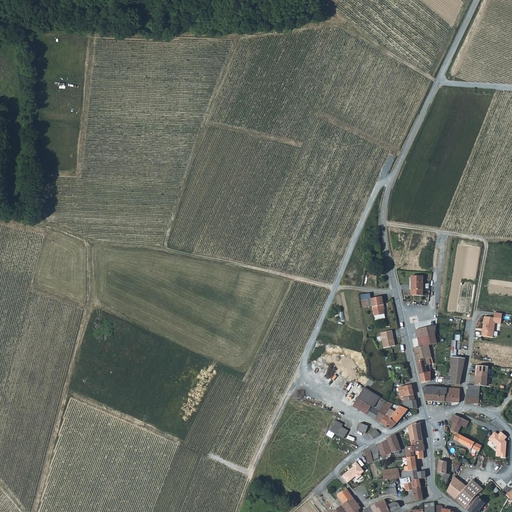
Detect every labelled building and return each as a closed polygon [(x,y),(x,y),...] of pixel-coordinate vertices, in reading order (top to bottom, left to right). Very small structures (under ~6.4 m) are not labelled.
[(423,295),(423,277),(411,277),(411,292),(423,295)] [(384,305),(382,297),(371,299),(375,317),(385,315),(383,306),(384,305)] [(494,318),(484,316),(482,336),(493,337),(495,323),(501,324),(502,314),(494,312),(494,318)] [(436,325),(417,329),(420,346),(414,348),(420,375),(431,372),(430,365),(431,365),(431,363),(433,363),(429,345),(437,342),(435,334),(436,325)] [(393,330),(382,332),(385,347),(396,345),(393,330)] [(460,340),(460,334),(454,333),(451,355),(455,355),(457,340),(460,340)] [(451,357),(450,369),(463,370),(465,358),(451,357)] [(489,367),(477,366),(476,385),(478,385),(481,385),(488,386),(489,367)] [(449,375),(452,376),(451,384),(460,385),(463,370),(450,369),(449,375)] [(420,375),(422,383),(431,381),(431,372),(420,375)] [(400,399),(402,398),(406,398),(406,400),(415,399),(414,393),(412,384),(399,387),(401,396),(394,395),(393,397),(400,399)] [(476,385),(470,384),(469,384),(468,390),(467,390),(467,402),(481,403),(482,394),(480,394),(481,385),(478,385),(476,385)] [(423,387),(426,400),(445,401),(446,393),(447,393),(448,388),(433,385),(423,387)] [(353,405),(374,418),(386,401),(364,387),(353,405)] [(446,393),(445,401),(460,402),(461,388),(448,388),(447,393),(446,393)] [(402,398),(401,406),(410,406),(410,407),(418,407),(416,399),(415,399),(406,400),(406,398),(402,398)] [(391,408),(393,404),(387,401),(386,401),(374,418),(381,423),(386,415),(391,408)] [(396,411),(391,408),(386,415),(397,423),(409,408),(400,406),(396,411)] [(386,415),(381,423),(390,429),(397,423),(386,415)] [(457,432),(459,433),(462,425),(467,428),(470,421),(454,415),(451,421),(454,422),(451,430),(457,432)] [(329,429),(329,431),(337,435),(342,427),(343,425),(334,420),(329,429)] [(413,442),(413,446),(407,447),(407,457),(416,456),(416,451),(424,450),(425,450),(426,450),(420,422),(413,424),(409,427),(411,442),(413,442)] [(337,435),(343,439),(348,430),(342,427),(337,435)] [(371,434),(374,437),(380,432),(376,429),(371,434)] [(505,457),(506,442),(505,440),(507,437),(501,432),(498,434),(494,431),(488,439),(496,446),(496,456),(505,457)] [(480,452),(482,446),(461,435),(462,434),(459,433),(457,432),(454,439),(472,448),(474,445),(476,447),(475,450),(480,452)] [(393,452),(401,450),(395,434),(388,438),(393,452)] [(378,445),(383,456),(392,452),(388,440),(378,445)] [(374,460),(373,457),(381,456),(377,443),(370,447),(371,448),(365,451),(367,461),(374,460)] [(417,469),(416,459),(425,458),(424,450),(416,451),(416,456),(407,457),(407,465),(404,466),(404,471),(417,469)] [(451,474),(446,473),(447,461),(440,460),(438,475),(440,476),(449,478),(451,474)] [(353,467),(342,476),(349,484),(356,477),(358,479),(362,476),(361,475),(365,471),(357,462),(352,465),(353,467)] [(400,477),(400,478),(410,476),(411,480),(426,477),(425,470),(417,472),(417,469),(404,471),(399,472),(399,471),(392,471),(392,468),(384,469),(385,478),(400,477)] [(407,490),(422,487),(420,481),(426,479),(426,477),(411,480),(410,476),(400,478),(402,484),(406,483),(405,484),(407,491),(407,490)] [(447,491),(455,498),(467,487),(462,483),(463,482),(454,476),(447,491)] [(476,496),(483,489),(474,480),(467,487),(455,498),(466,508),(476,496)] [(397,486),(389,488),(382,490),(383,493),(386,492),(386,494),(398,493),(397,486)] [(407,490),(408,493),(409,496),(415,495),(417,500),(424,499),(422,487),(407,490)] [(342,511),(355,511),(361,508),(348,489),(343,490),(338,494),(344,503),(338,508),(342,511)] [(415,495),(409,496),(408,493),(403,495),(406,503),(417,500),(415,495)] [(471,511),(477,511),(485,502),(476,496),(466,508),(471,511)] [(378,509),(381,507),(387,504),(385,500),(376,504),(378,509)] [(390,511),(401,507),(399,503),(395,501),(388,505),(390,511)] [(451,511),(452,510),(443,508),(443,506),(436,505),(436,502),(426,503),(425,511),(451,511)]
